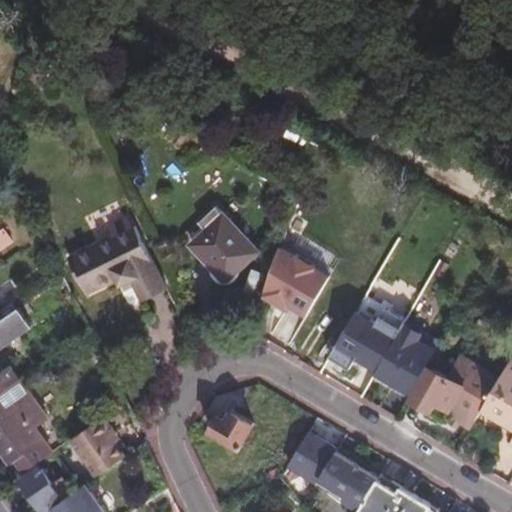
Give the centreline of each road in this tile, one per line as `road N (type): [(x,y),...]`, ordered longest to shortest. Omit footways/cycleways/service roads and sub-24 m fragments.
road 1 (residential): [(511,504),(325,392),(264,361),(240,358),(202,374),(168,429),(197,511)]
road 2 (track): [(511,209),(126,0)]
